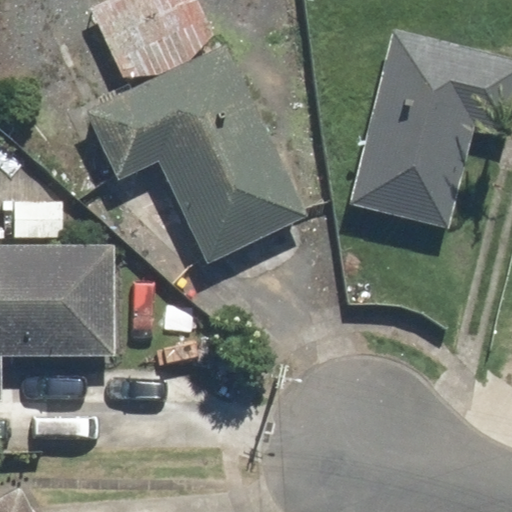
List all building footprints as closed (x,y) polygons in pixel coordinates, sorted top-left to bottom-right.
[(198,273),(297,223),(185,0),(101,0),(77,12),(117,91),(67,116),(104,191),(146,170),(198,273)] [(457,136),(499,145),(511,81),(511,63),(376,35),(340,212),(438,232),(457,136)] [(0,193),(0,239),(57,243),(60,197),(0,193)] [(0,360),(104,366),(108,259),(0,253),(0,360)] [(20,511),(11,494),(0,499),(0,511),(20,511)]
